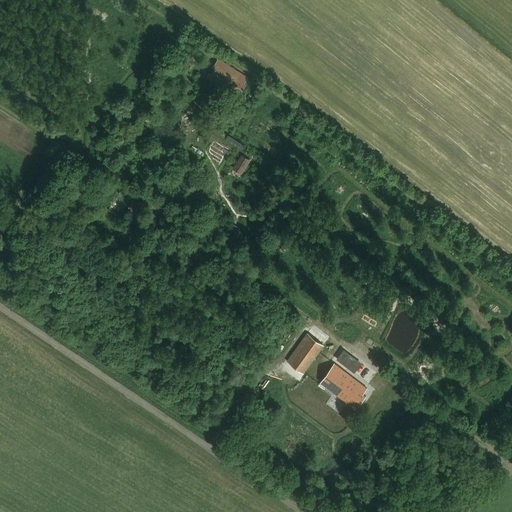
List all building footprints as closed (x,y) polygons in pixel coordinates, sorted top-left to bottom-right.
[(195,60),(201,55),(196,49),(190,54),(195,60)] [(207,77),(235,95),(238,91),(242,93),(247,85),(244,84),(248,78),(218,60),(207,77)] [(242,174),(250,160),(241,155),(233,168),(242,174)] [(136,228),(144,216),(139,213),(143,208),(119,192),(108,210),(136,228)] [(294,377),(299,369),(304,373),(324,345),(308,333),(287,361),(292,364),(287,372),(294,377)] [(355,409),(365,395),(363,394),(367,388),(335,364),(320,383),(355,409)] [(356,415),(346,408),(340,416),(351,423),(356,415)]
